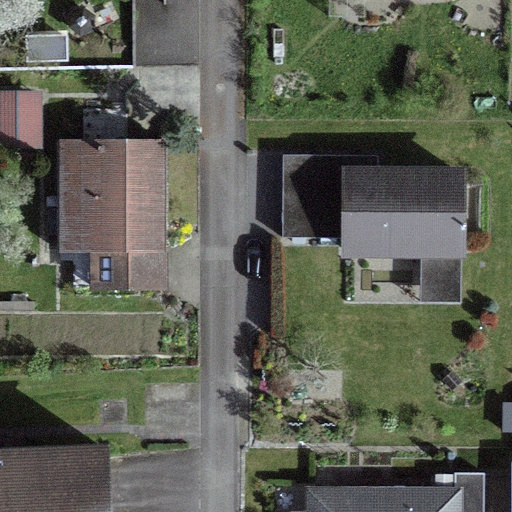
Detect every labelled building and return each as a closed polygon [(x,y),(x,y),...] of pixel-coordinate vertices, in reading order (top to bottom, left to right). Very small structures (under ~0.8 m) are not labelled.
[(25,93),(0,93),(0,143),(25,143),(25,93)] [(154,143),(65,144),(66,239),(96,239),(96,278),(156,277),(154,143)] [(333,171),(280,171),(280,252),(332,252),(332,274),(411,274),(411,315),(459,315),(459,183),(333,183),(333,171)] [(103,511),(99,446),(0,451),(0,511),(103,511)] [(454,511),(454,497),(306,496),(305,511),(454,511)]
